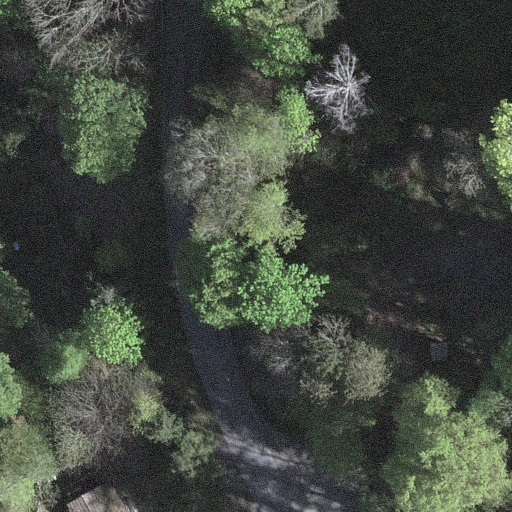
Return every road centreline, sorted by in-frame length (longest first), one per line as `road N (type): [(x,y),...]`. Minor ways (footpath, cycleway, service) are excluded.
road 1 (unclassified): [(181,0),(179,187),(195,286),(223,382),(279,511)]
road 2 (track): [(511,318),(485,276),(435,271),(405,282),(399,305),(420,468),(415,511)]
road 3 (track): [(511,489),(511,360)]
